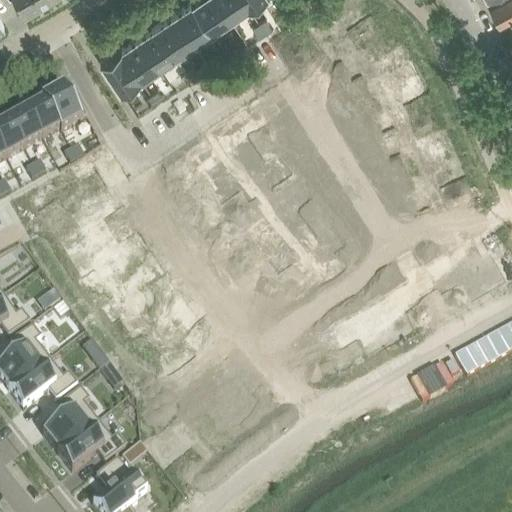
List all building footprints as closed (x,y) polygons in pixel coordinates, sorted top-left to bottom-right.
[(15,0),(25,17),(42,7),(37,0),(15,0)] [(192,0),(174,12),(194,43),(212,31),(192,0)] [(217,0),(192,0),(212,31),(230,19),(217,0)] [(217,0),(230,19),(248,7),(243,0),(217,0)] [(357,0),(346,0),(307,26),(333,65),(356,50),(344,33),(368,17),(357,0)] [(511,17),(511,0),(493,0),(488,3),(500,24),(511,17)] [(174,12),(156,24),(176,55),(194,43),(174,12)] [(265,19),(259,23),(266,33),(272,29),(265,19)] [(259,23),(252,27),(259,38),(266,33),(259,23)] [(156,24),(138,36),(158,67),(176,55),(156,24)] [(121,48),(120,48),(140,79),(158,67),(138,36),(121,48)] [(230,43),(223,47),(230,57),(236,53),(230,43)] [(120,47),(100,61),(121,92),(140,79),(120,48),(121,48),(120,47)] [(223,47),(216,51),(223,62),(230,57),(223,47)] [(370,53),(347,66),(354,79),(364,73),(375,93),(416,70),(404,49),(377,64),(370,53)] [(193,67),(187,71),(194,81),(200,77),(193,67)] [(416,70),(375,93),(386,112),(376,118),(383,130),(407,117),(400,106),(427,90),(416,70)] [(187,71),(180,75),(187,85),(194,81),(187,71)] [(63,87),(42,99),(43,102),(44,101),(60,131),(59,131),(61,134),(86,120),(76,101),(72,103),(63,87)] [(158,91),(151,95),(158,105),(164,101),(158,91)] [(151,95),(144,99),(151,109),(158,105),(151,95)] [(43,102),(26,111),(42,141),(59,131),(60,131),(44,101),(43,102)] [(216,147),(199,159),(211,178),(247,154),(236,137),(255,124),(245,109),(207,134),(216,147)] [(26,111),(8,121),(25,150),(42,141),(26,111)] [(8,121),(0,125),(0,148),(7,160),(25,150),(8,121)] [(411,133),(386,144),(392,157),(402,152),(411,173),(455,155),(445,133),(416,145),(411,133)] [(78,147),(71,151),(77,161),(84,157),(78,147)] [(71,151),(64,154),(70,165),(77,161),(71,151)] [(247,154),(211,178),(223,196),(240,184),(249,197),(286,172),(277,157),(258,170),(247,154)] [(420,193),(409,198),(415,211),(440,201),(435,189),(463,176),(455,155),(411,173),(420,193)] [(40,162),(33,166),(39,176),(46,173),(40,162)] [(33,166),(26,170),(32,180),(39,176),(33,166)] [(68,168),(28,190),(40,207),(59,195),(70,212),(106,188),(94,169),(76,180),(68,168)] [(268,218),(252,230),(265,249),(300,223),(288,207),(306,194),(296,180),(260,206),(268,218)] [(4,182),(0,184),(0,190),(3,196),(10,192),(4,182)] [(81,228),(61,240),(71,255),(109,230),(101,217),(118,206),(106,188),(70,212),(81,228)] [(300,223),(265,249),(277,266),(294,254),(303,266),(340,239),(330,225),(311,239),(300,223)] [(111,233),(73,258),(82,273),(101,260),(112,277),(148,253),(136,234),(119,246),(111,233)] [(448,256),(430,266),(443,290),(462,280),(471,298),(494,285),(503,280),(489,257),(481,261),(471,243),(448,256)] [(335,250),(314,265),(322,276),(343,261),(335,250)] [(123,293),(104,305),(113,320),(151,295),(143,282),(160,271),(148,253),(112,277),(123,293)] [(411,253),(399,260),(412,283),(424,276),(411,253)] [(407,284),(369,306),(390,343),(411,331),(399,311),(416,301),(407,284)] [(54,293),(44,299),(51,310),(61,304),(54,293)] [(0,329),(8,340),(30,323),(22,312),(16,316),(3,298),(0,299),(0,329)] [(148,307),(127,322),(135,334),(136,334),(144,327),(158,346),(196,318),(181,298),(156,317),(149,307),(148,307)] [(62,304),(53,312),(60,321),(70,313),(62,304)] [(369,306),(330,327),(340,345),(358,335),(369,354),(390,343),(369,306)] [(19,355),(0,369),(0,381),(9,392),(50,361),(36,343),(41,339),(33,328),(11,344),(19,355)] [(182,344),(161,359),(170,370),(190,355),(182,344)] [(101,353),(91,361),(99,372),(109,364),(105,359),(101,353)] [(9,392),(8,393),(23,412),(48,393),(56,403),(78,386),(69,375),(63,379),(50,361),(9,392)] [(99,372),(106,381),(116,374),(109,364),(99,372)] [(236,386),(201,412),(227,446),(246,432),(232,414),(248,402),(236,386)] [(67,417),(43,436),(58,455),(98,423),(84,405),(90,401),(81,390),(59,407),(67,417)] [(201,412),(166,439),(178,455),(194,443),(208,461),(227,446),(201,412)] [(58,455),(57,455),(72,474),(97,454),(105,464),(126,447),(117,437),(112,441),(98,423),(58,455)] [(155,440),(144,448),(160,469),(171,460),(155,440)] [(109,494),(93,506),(97,511),(131,511),(130,510),(146,497),(118,461),(96,477),(109,494)]
